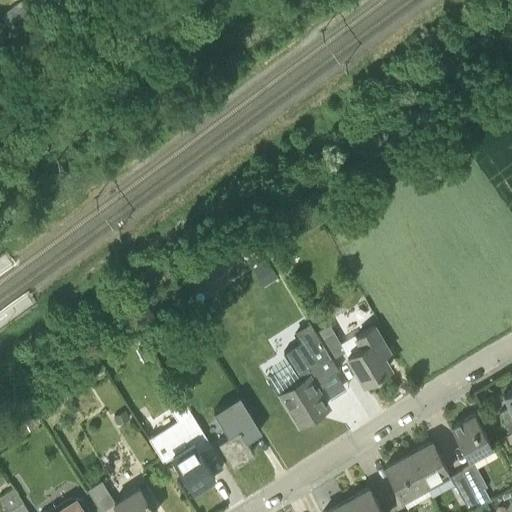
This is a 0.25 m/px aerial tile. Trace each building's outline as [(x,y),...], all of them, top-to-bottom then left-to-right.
[(255,264),(261,274),(266,282),(276,276),(270,267),(265,258),(255,264)] [(345,350),(340,342),(329,323),(316,331),(334,358),(345,350)] [(340,342),(345,350),(363,381),(389,366),(382,353),(388,350),(374,325),(355,337),(353,334),(340,342)] [(136,327),(129,332),(134,342),(142,337),(136,327)] [(298,422),(327,404),(309,375),(280,394),(298,422)] [(511,433),(511,432),(511,387),(502,393),(509,405),(499,411),(511,433)] [(55,399),(39,408),(45,419),(61,410),(55,399)] [(218,416),(201,428),(211,444),(211,445),(218,441),(233,464),(253,450),(244,438),(259,428),(247,408),(223,423),(218,416)] [(125,410),(114,414),(118,423),(128,419),(125,410)] [(211,444),(201,428),(199,425),(190,412),(170,424),(168,434),(152,444),(162,460),(172,455),(193,489),(214,475),(199,452),(211,444)] [(475,464),(495,454),(490,446),(491,445),(474,413),(450,425),(467,458),(471,456),(475,464)] [(34,416),(20,423),(25,433),(39,425),(34,416)] [(423,484),(425,483),(448,471),(431,440),(406,454),(423,484)] [(425,483),(423,484),(406,454),(384,465),(401,496),(406,506),(430,493),(425,483)] [(462,469),(478,500),(480,505),(491,499),(473,463),(462,469)] [(478,500),(462,469),(451,474),(467,506),(478,500)] [(114,501),(102,481),(88,490),(101,510),(114,502),(114,501)] [(155,511),(138,485),(115,500),(114,501),(114,502),(119,511),(155,511)] [(28,511),(13,487),(0,494),(0,501),(6,511),(7,511),(28,511)] [(344,500),(350,511),(381,511),(368,487),(344,500)] [(84,511),(74,495),(47,511),(84,511)] [(350,511),(344,500),(321,511),(350,511)]
